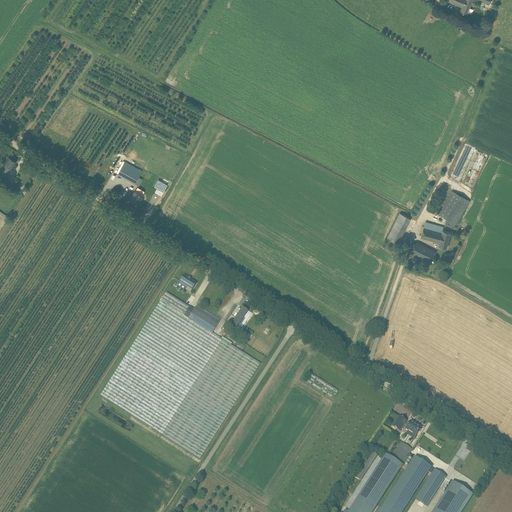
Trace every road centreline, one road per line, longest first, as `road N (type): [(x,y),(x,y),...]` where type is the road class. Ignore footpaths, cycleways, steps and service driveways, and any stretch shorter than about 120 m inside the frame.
road 1 (unclassified): [(293,322),(0,136)]
road 2 (unclassified): [(511,464),(293,322)]
road 3 (unclassified): [(172,511),(293,322)]
